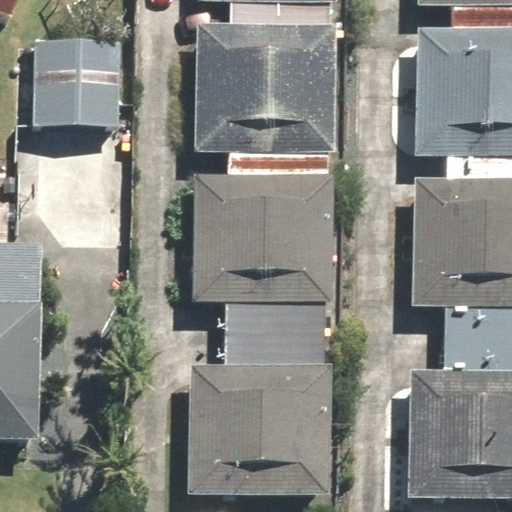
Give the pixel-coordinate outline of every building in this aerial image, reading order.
[(341,0),(199,0),(199,8),(342,8),(341,0)] [(511,0),(420,0),(420,12),(511,12),(511,0)] [(342,32),(199,31),(199,159),(342,160),(342,32)] [(511,35),(418,35),(417,163),(511,163),(511,35)] [(81,46),(35,46),(34,134),(125,135),(126,47),(81,46)] [(339,181),(196,180),(196,308),(338,309),(339,181)] [(511,185),(414,185),(414,313),(511,313),(511,185)] [(45,250),(0,248),(0,446),(43,448),(47,310),(43,310),(45,250)] [(336,372),(193,371),(193,499),(336,500),(336,372)] [(511,377),(411,377),(411,505),(511,504),(511,377)]
